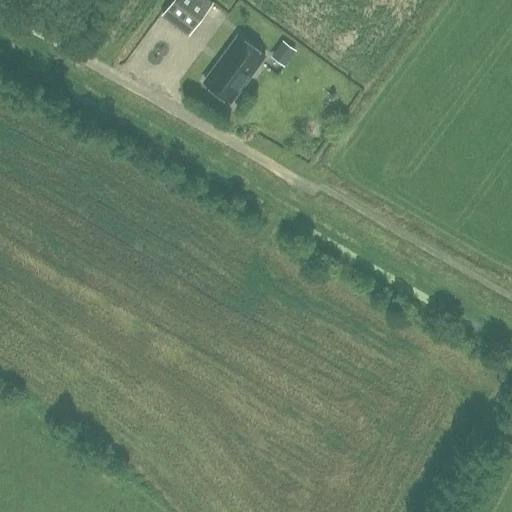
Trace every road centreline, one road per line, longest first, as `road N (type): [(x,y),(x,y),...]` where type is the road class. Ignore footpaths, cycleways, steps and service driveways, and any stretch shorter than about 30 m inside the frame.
road 1 (unclassified): [(0,16),(309,187)]
road 2 (track): [(511,309),(365,222),(334,213),(309,187)]
